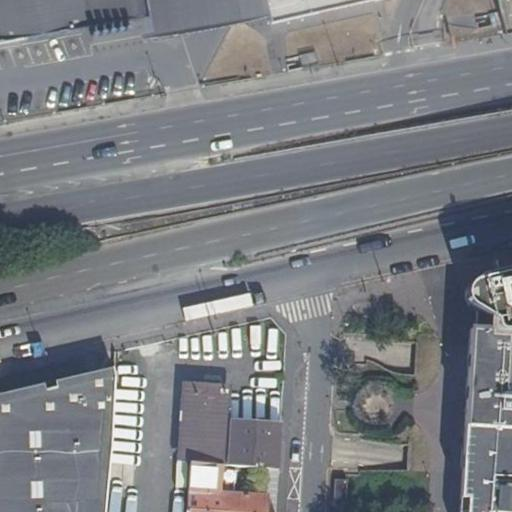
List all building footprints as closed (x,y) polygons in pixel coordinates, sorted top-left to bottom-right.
[(0,0),(0,41),(139,16),(136,0),(0,0)] [(136,0),(139,16),(143,36),(199,25),(214,22),(209,0),(136,0)] [(209,0),(214,22),(258,14),(254,0),(209,0)] [(254,0),(258,14),(260,21),(367,3),(380,0),(254,0)] [(511,0),(496,0),(505,34),(511,32),(511,0)] [(511,511),(511,270),(492,275),(493,282),(480,284),(479,285),(478,286),(475,289),(472,293),(471,297),(473,304),(477,307),(475,333),(472,334),(468,333),(463,424),(459,499),(459,501),(466,502),(465,511),(511,511)] [(0,511),(104,511),(114,375),(0,402),(0,511)] [(175,464),(189,465),(192,414),(193,387),(179,386),(175,464)] [(193,387),(192,414),(230,416),(231,389),(193,387)] [(192,414),(189,465),(221,467),(227,468),(230,420),(230,416),(192,414)] [(230,420),(227,468),(255,470),(267,471),(278,472),(281,425),(244,422),(230,420)] [(189,465),(186,511),(197,511),(265,511),(266,498),(267,471),(255,470),(227,468),(221,467),(189,465)] [(334,483),(332,505),(344,506),(346,483),(334,483)]
